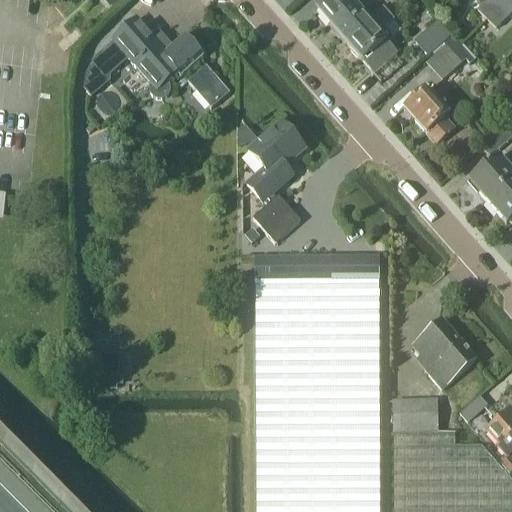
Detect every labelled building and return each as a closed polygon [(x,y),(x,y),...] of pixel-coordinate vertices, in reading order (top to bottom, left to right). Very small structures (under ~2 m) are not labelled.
[(362,18),(346,0),(331,0),(316,14),(339,39),(362,18)] [(487,23),(510,0),(491,0),(477,14),(487,23)] [(496,33),(511,16),(511,0),(510,0),(487,23),(496,33)] [(362,18),(339,39),(373,78),(397,56),(388,47),(392,43),(382,32),(393,23),(382,10),(367,23),(362,18)] [(136,21),(111,43),(135,70),(140,66),(155,82),(152,85),(150,89),(149,94),(152,99),(156,102),(161,102),(166,100),(169,95),(169,90),(167,86),(177,76),(180,79),(202,60),(184,40),(171,51),(159,38),(154,42),(136,21)] [(427,60),(450,40),(437,26),(414,46),(427,60)] [(442,85),(466,63),(470,66),(473,64),(453,42),(426,67),(442,85)] [(205,69),(187,84),(210,112),(229,96),(205,69)] [(440,125),(448,119),(425,93),(403,112),(435,148),(449,136),(440,125)] [(509,119),(499,108),(488,117),(498,128),(509,119)] [(490,161),(511,140),(511,124),(482,151),(490,161)] [(270,198),(292,179),(284,170),(304,153),(293,141),(294,137),(288,131),(284,131),(280,126),(247,155),(265,175),(259,181),(256,179),(246,188),(261,206),(262,205),(266,210),(251,222),(274,247),(299,225),(277,200),(274,202),(270,198)] [(487,206),(511,184),(511,175),(498,159),(469,185),(487,206)] [(506,228),(511,223),(511,184),(487,206),(506,228)] [(378,511),(378,289),(378,261),(254,261),(255,511),(378,511)] [(476,363),(441,324),(439,326),(437,323),(429,330),(431,333),(412,350),(429,370),(423,376),(440,395),(476,363)] [(118,379),(118,358),(94,357),(93,379),(118,379)] [(467,426),(487,409),(479,400),(459,417),(467,426)] [(436,433),(436,402),(391,403),(392,434),(393,434),(436,433)] [(511,460),(510,458),(511,455),(511,413),(510,412),(485,433),(498,448),(496,449),(507,461),(502,465),(511,475),(511,474),(511,460)] [(511,511),(511,486),(477,446),(454,446),(454,433),(436,433),(393,434),(393,511),(511,511)]
